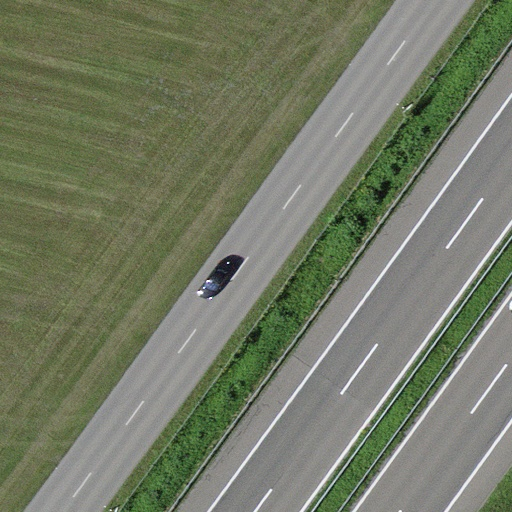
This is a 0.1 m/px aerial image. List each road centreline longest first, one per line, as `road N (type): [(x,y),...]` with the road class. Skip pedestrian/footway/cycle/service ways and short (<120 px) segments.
road 1 (tertiary): [(58,511),(429,0)]
road 2 (motorway): [(511,158),(256,511)]
road 3 (motorway): [(399,511),(511,355)]
